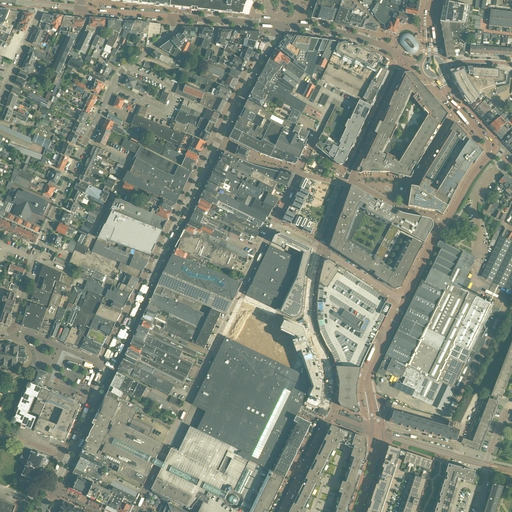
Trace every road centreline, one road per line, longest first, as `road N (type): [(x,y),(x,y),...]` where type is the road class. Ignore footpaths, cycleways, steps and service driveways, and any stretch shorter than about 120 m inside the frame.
road 1 (unclassified): [(261,248),(135,511)]
road 2 (residential): [(86,140),(43,232),(11,329)]
road 3 (residential): [(403,302),(491,144)]
road 4 (residential): [(174,17),(169,35),(119,75),(86,140)]
road 5 (residential): [(373,431),(327,418),(281,511)]
road 6 (residential): [(91,237),(128,160),(86,140)]
road 7 (residential): [(327,113),(273,225)]
